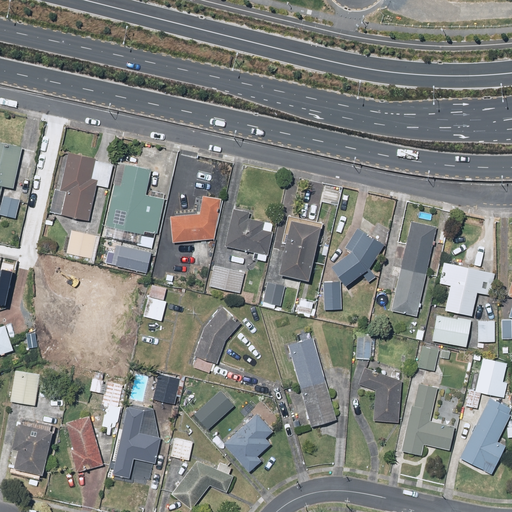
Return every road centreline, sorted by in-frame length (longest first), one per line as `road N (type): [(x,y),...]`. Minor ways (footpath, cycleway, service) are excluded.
road 1 (primary): [(511,166),(416,161),(0,70)]
road 2 (primary): [(0,28),(394,117),(511,115)]
road 3 (residential): [(451,511),(336,489),(308,493),(275,511)]
road 4 (unknown): [(56,117),(37,217),(28,242),(0,274)]
